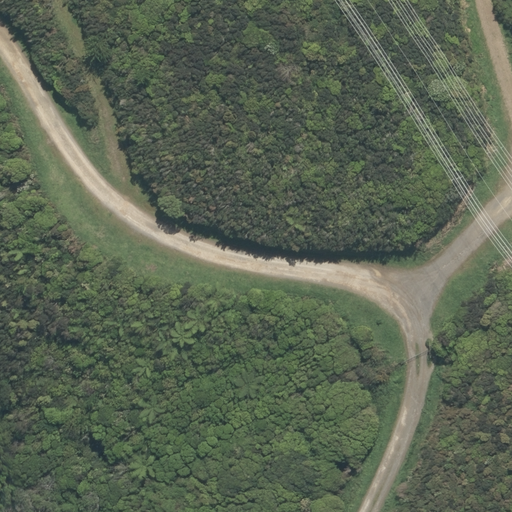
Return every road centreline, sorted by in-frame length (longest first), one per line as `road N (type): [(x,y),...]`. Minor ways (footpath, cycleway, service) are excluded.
road 1 (track): [(404,299),(260,278),(152,246),(63,180),(0,69)]
road 2 (track): [(152,246),(38,0)]
road 3 (track): [(353,511),(413,369),(404,299)]
road 4 (track): [(511,194),(504,103),(481,0)]
road 5 (track): [(404,299),(511,194)]
